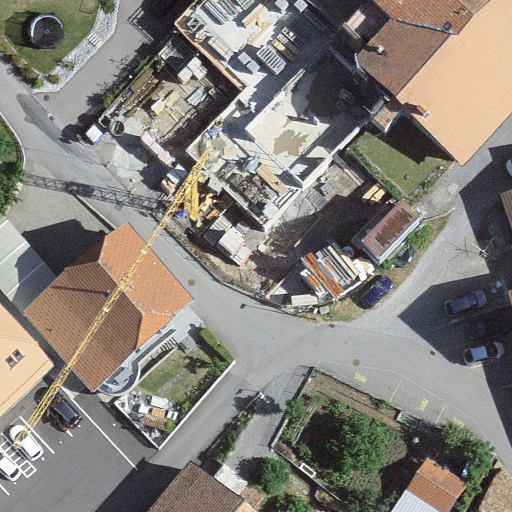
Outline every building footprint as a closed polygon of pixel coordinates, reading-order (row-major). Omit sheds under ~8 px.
[(201,0),(202,0),(251,47),(295,0),(201,0)] [(511,0),(374,0),(392,17),(351,59),(462,166),(511,115),(511,0)] [(511,203),(499,209),(511,237),(511,203)] [(191,310),(119,226),(22,309),(94,393),(191,310)] [(0,418),(60,364),(0,298),(0,418)] [(511,375),(511,313),(492,321),(511,376),(511,375)] [(393,507),(399,511),(448,511),(471,483),(433,454),(393,507)] [(232,511),(187,474),(155,511),(232,511)]
